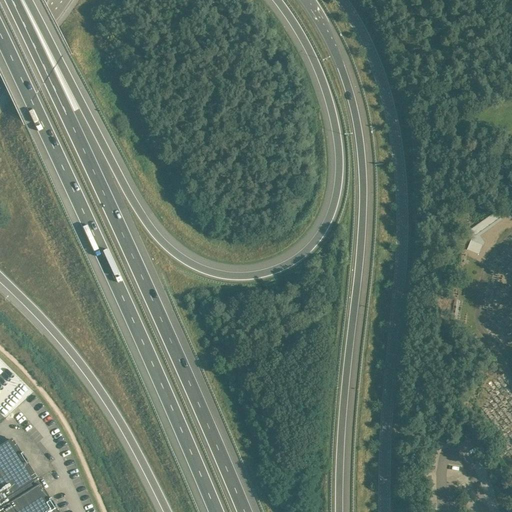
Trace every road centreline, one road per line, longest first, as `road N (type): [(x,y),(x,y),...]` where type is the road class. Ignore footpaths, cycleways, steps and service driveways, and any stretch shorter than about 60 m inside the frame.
road 1 (motorway): [(277,0),(322,77),(341,174),(336,204),(312,247),(297,261),(248,278),(201,270),(158,240),(27,0)]
road 2 (motorway): [(242,511),(12,0)]
road 3 (motorway): [(341,511),(362,156),(348,86),(302,0)]
road 4 (tertiary): [(385,511),(404,173),(371,52),(340,0)]
road 5 (motorway): [(0,34),(213,511)]
road 6 (motorway): [(0,277),(89,375),(164,511)]
